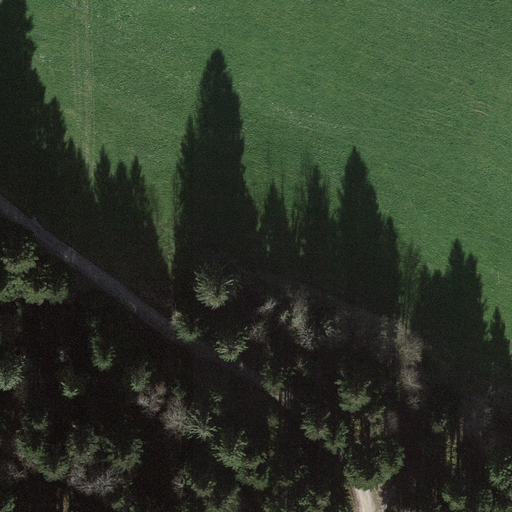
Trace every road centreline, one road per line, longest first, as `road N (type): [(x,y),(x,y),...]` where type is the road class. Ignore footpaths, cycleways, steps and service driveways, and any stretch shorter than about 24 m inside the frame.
road 1 (track): [(367,511),(362,484),(280,403),(171,328),(0,187)]
road 2 (track): [(97,263),(215,311),(511,406)]
road 3 (track): [(184,511),(61,464),(0,427)]
